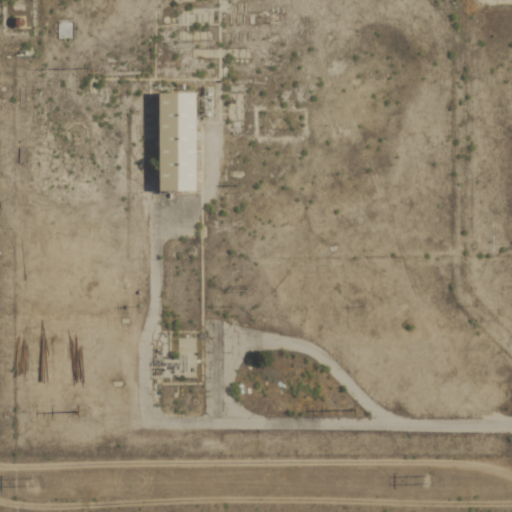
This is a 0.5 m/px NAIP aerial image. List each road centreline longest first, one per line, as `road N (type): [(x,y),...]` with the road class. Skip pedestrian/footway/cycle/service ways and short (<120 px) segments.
road 1 (residential): [(257,385),(268,405),(222,410),(162,405),(149,390),(158,369),(183,351),(234,356),(257,385)]
road 2 (residential): [(511,415),(268,405)]
